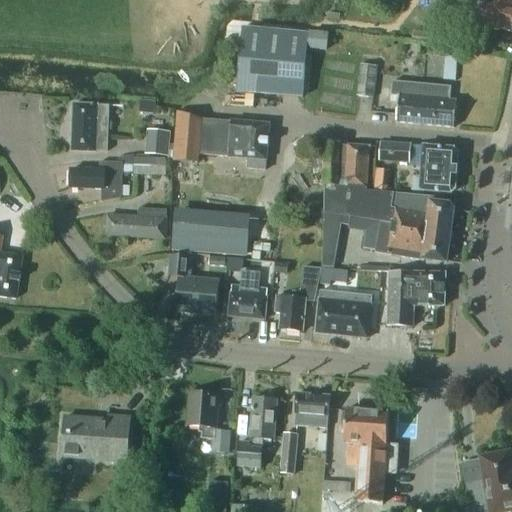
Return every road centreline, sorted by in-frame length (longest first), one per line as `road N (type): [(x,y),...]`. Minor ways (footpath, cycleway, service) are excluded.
road 1 (unclassified): [(511,373),(190,351),(126,306),(56,222),(0,130)]
road 2 (unknown): [(484,146),(477,371)]
road 3 (unknown): [(484,146),(313,129)]
